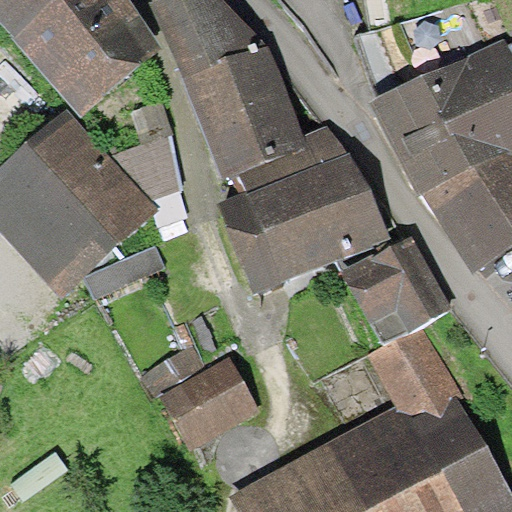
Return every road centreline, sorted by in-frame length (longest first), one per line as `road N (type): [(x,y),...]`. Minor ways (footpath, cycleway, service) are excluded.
road 1 (residential): [(511,353),(343,120)]
road 2 (residential): [(343,120),(242,0)]
road 3 (residential): [(343,120),(339,65),(294,0)]
